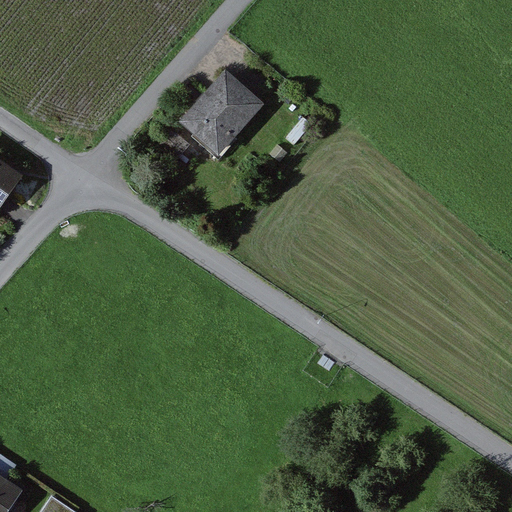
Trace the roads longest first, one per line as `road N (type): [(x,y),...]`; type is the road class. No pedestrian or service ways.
road 1 (residential): [(511,459),(89,175)]
road 2 (unclassified): [(89,175),(244,0)]
road 3 (unclassified): [(0,275),(89,175)]
